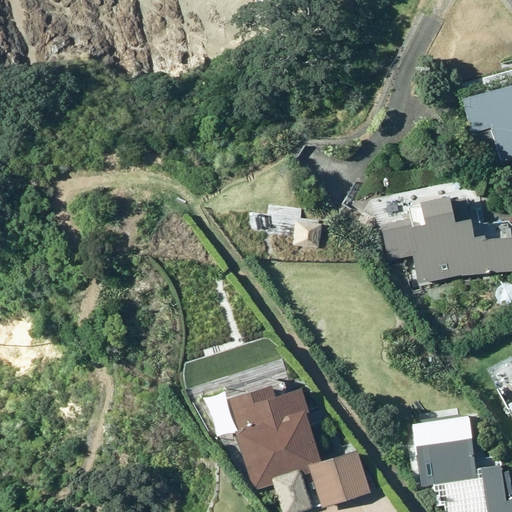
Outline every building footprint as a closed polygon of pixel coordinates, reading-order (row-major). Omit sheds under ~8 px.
[(511,88),(458,103),(467,135),(490,129),(499,162),(511,158),(511,88)] [(417,286),(457,277),(511,272),(511,240),(483,242),(483,240),(470,240),(461,201),(445,205),(444,200),(438,202),(434,187),(408,193),(411,208),(407,210),(409,220),(380,226),(388,262),(410,256),(417,286)] [(304,219),(303,208),(270,206),(269,213),(251,211),(249,234),(294,237),(293,247),(321,249),(323,221),(304,219)] [(506,381),(510,378),(511,372),(510,367),(506,364),(500,364),(496,367),(494,372),(496,377),(500,381),(506,381)] [(239,433),(255,492),(314,476),(324,509),(374,495),(362,452),(325,463),(312,417),(314,416),(307,390),(279,399),(275,388),(234,401),(243,432),(239,433)] [(466,422),(409,430),(415,472),(434,469),(435,477),(474,471),(466,422)]
